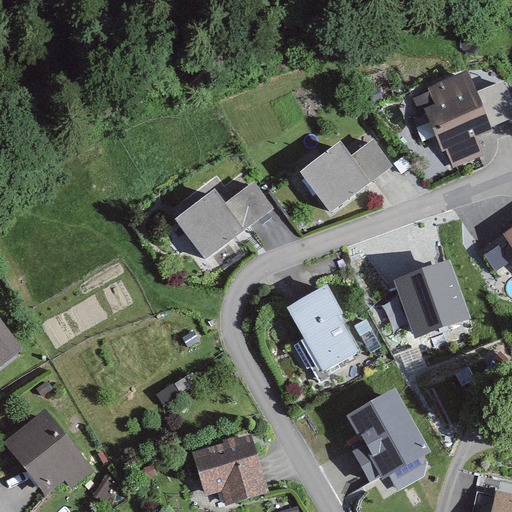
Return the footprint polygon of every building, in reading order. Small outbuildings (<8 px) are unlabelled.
[(470,76),(430,92),(436,105),(425,110),(443,155),(448,153),(455,170),(485,158),(477,139),(493,132),(470,76)] [(342,146),(300,179),(331,217),(395,167),(376,143),(353,161),(342,146)] [(217,195),(175,223),(206,264),(273,211),(254,186),(229,207),(217,195)] [(511,230),(480,251),(496,274),(511,263),(511,230)] [(451,261),(394,281),(414,337),(470,318),(451,261)] [(327,290),(288,311),(322,375),(361,353),(327,290)] [(24,351),(0,320),(0,367),(1,369),(24,351)] [(366,321),(356,327),(371,353),(382,347),(366,321)] [(398,391),(346,419),(363,450),(354,456),(371,488),(432,455),(398,391)] [(97,472),(46,411),(6,445),(45,496),(64,481),(72,492),(97,472)] [(252,437),(192,455),(205,501),(225,495),(228,507),(269,495),(252,437)] [(121,485),(107,477),(94,498),(108,507),(121,485)] [(494,498),(479,495),(474,511),(511,511),(511,496),(496,493),(494,498)]
